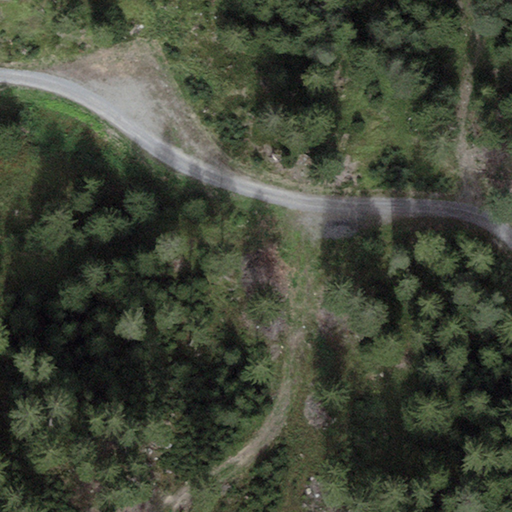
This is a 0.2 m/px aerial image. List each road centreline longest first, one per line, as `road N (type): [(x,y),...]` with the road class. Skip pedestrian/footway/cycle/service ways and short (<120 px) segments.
road 1 (track): [(456,218),(297,200),(209,169),(107,110),(0,71)]
road 2 (track): [(297,200),(300,363),(285,422),(168,511)]
